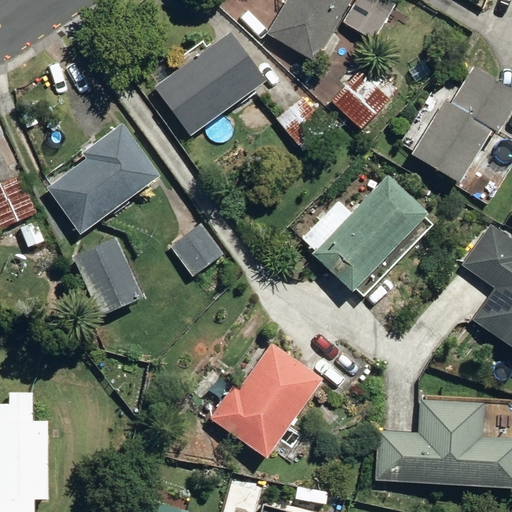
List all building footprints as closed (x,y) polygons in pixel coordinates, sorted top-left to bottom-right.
[(286,0),(263,40),(312,69),(352,0),(286,0)] [(355,0),(339,27),(368,44),(390,9),(375,0),(355,0)] [(186,142),(263,87),(226,36),(149,91),(186,142)] [(408,159),(458,189),(490,135),(498,139),(511,115),(511,97),(471,73),(452,103),(445,98),(408,159)] [(326,105),(358,134),(386,103),(354,74),(326,105)] [(328,135),(301,102),(274,123),(300,156),(328,135)] [(44,193),(78,241),(160,181),(122,128),(81,157),(86,163),(44,193)] [(0,185),(0,230),(33,217),(17,179),(0,185)] [(310,258),(351,298),(427,220),(385,179),(347,219),(333,205),(297,242),(311,256),(310,258)] [(16,232),(24,252),(40,245),(32,225),(16,232)] [(166,251),(191,282),(221,257),(196,227),(166,251)] [(511,244),(488,227),(458,266),(489,290),(467,320),(511,354),(511,244)] [(71,263),(100,322),(143,302),(115,243),(71,263)] [(204,423),(263,466),(320,387),(267,349),(232,397),(226,393),(204,423)] [(0,511),(30,511),(30,502),(43,503),(42,422),(26,422),(26,394),(4,393),(3,405),(0,405),(0,511)] [(478,404),(415,402),(414,435),(373,433),(371,482),(511,487),(511,440),(477,439),(478,404)] [(229,484),(223,507),(241,511),(251,511),(257,492),(229,484)] [(129,511),(164,511),(132,503),(129,511)]
